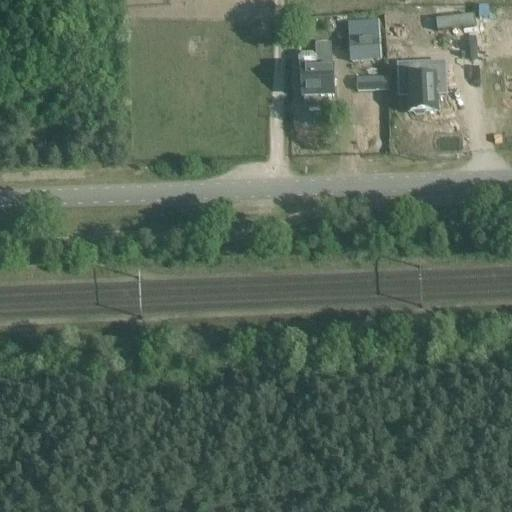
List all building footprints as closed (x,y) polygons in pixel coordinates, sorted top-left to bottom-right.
[(511,0),(503,0),(504,14),(511,13),(511,0)] [(352,63),(380,62),(379,40),(350,41),(352,63)] [(333,99),(332,70),(331,45),(315,46),(315,59),(312,54),(302,55),(298,59),(298,69),(302,71),(303,100),(304,100),(304,105),(323,105),(323,99),(333,99)] [(437,113),(436,96),(446,95),(445,79),(450,79),(450,70),(440,70),(440,66),(425,67),(426,80),(409,81),(411,114),(413,114),(415,118),(425,118),(427,113),(437,113)] [(358,93),(389,92),(389,79),(358,79),(358,93)]
